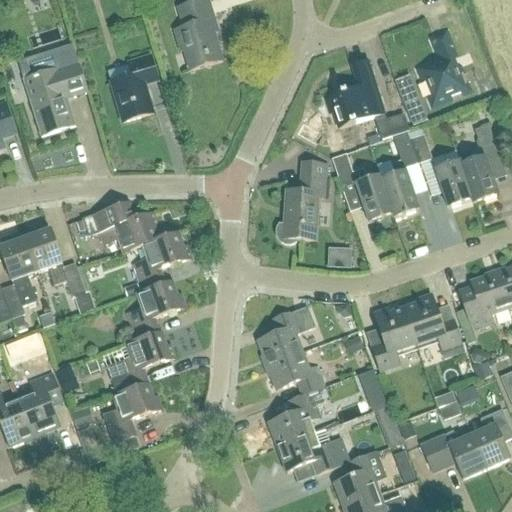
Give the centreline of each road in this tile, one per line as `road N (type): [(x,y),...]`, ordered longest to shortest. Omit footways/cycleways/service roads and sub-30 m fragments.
road 1 (residential): [(226,277),(367,287),(511,236)]
road 2 (residential): [(0,201),(113,187),(231,189)]
road 3 (residential): [(174,486),(218,394),(226,277)]
road 4 (residential): [(231,189),(303,36)]
road 5 (residential): [(303,36),(345,39),(456,0)]
